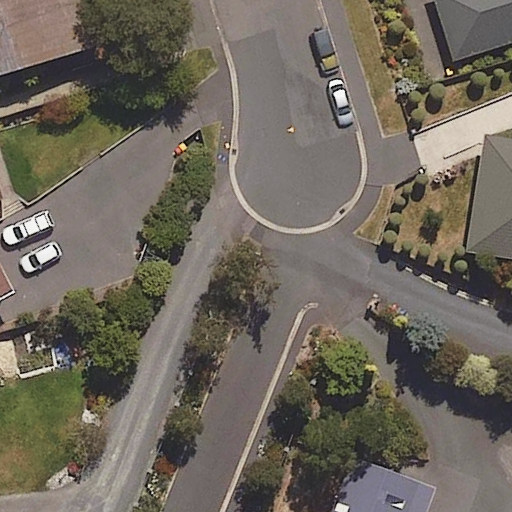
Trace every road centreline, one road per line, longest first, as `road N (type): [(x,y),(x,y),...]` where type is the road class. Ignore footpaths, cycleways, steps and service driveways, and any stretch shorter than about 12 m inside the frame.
road 1 (residential): [(178,511),(297,187)]
road 2 (unknown): [(323,269),(511,317)]
road 3 (residential): [(269,0),(297,187)]
